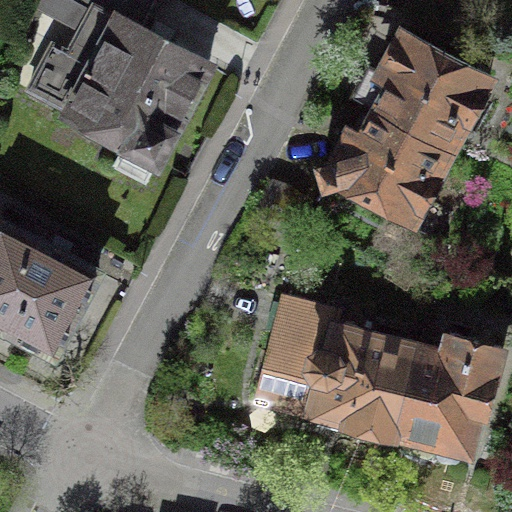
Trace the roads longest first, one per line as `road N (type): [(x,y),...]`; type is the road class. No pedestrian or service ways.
road 1 (residential): [(86,460),(333,0)]
road 2 (residential): [(86,460),(254,511)]
